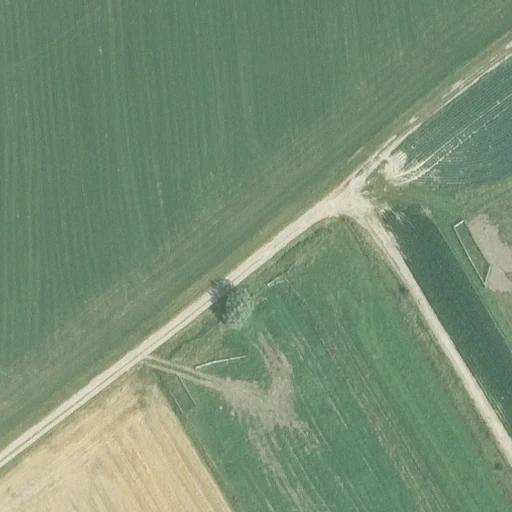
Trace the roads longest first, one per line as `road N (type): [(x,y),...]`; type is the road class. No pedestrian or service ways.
road 1 (track): [(0,459),(343,195)]
road 2 (track): [(343,195),(383,241),(511,458)]
road 3 (track): [(343,195),(439,103),(511,52)]
